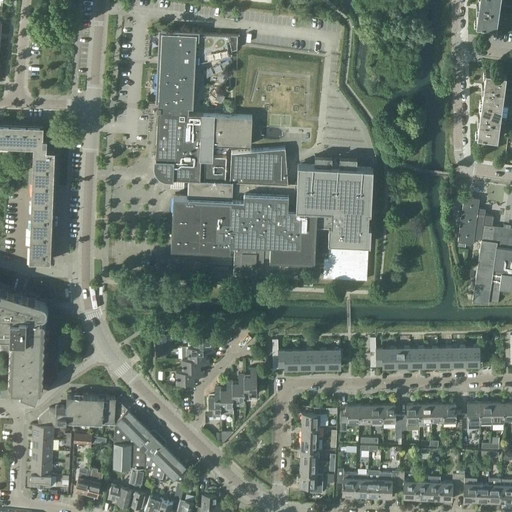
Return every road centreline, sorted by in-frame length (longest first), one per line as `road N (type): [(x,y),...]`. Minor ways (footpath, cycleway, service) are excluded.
road 1 (residential): [(278,511),(281,387),(511,381)]
road 2 (tertiary): [(107,348),(84,288),(92,105)]
road 3 (residential): [(511,175),(462,168),(456,47)]
road 4 (residential): [(70,511),(15,499),(15,411)]
road 5 (tertiary): [(189,437),(107,348)]
